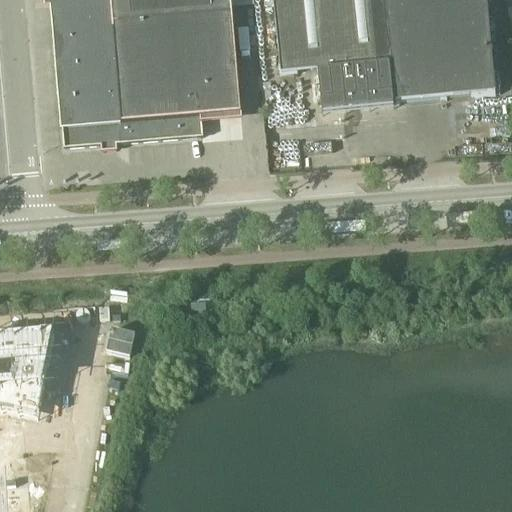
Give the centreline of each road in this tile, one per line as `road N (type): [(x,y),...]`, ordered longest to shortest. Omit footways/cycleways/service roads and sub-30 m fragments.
road 1 (secondary): [(28,237),(511,204)]
road 2 (unclassified): [(28,237),(10,0)]
road 3 (unknown): [(71,511),(82,439),(73,326)]
